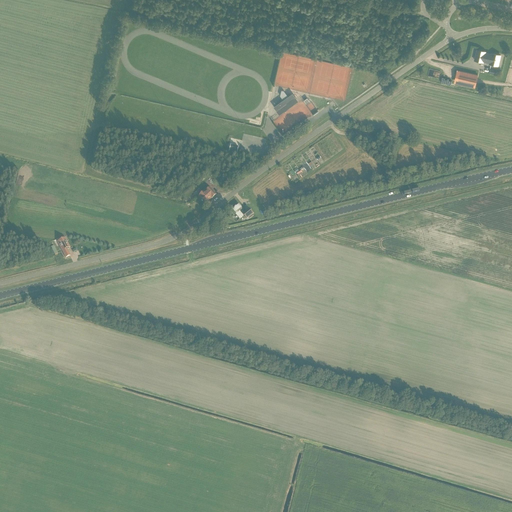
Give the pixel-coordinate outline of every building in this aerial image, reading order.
[(485,53),(485,52),(477,50),(474,60),(483,62),(483,61),(489,63),(496,65),(498,66),(499,62),(498,62),(500,55),(493,53),(492,54),(485,53)] [(478,75),(457,70),(454,83),(475,88),(478,75)] [(298,100),(292,92),(273,106),(279,114),(298,100)] [(305,165),(302,167),(308,174),(310,171),(305,165)] [(298,170),(297,168),(293,171),(299,180),(307,175),(303,167),(298,170)] [(216,195),(207,184),(203,188),(205,191),(205,192),(206,193),(205,194),(203,193),(199,196),(202,199),(201,199),(205,203),(211,198),(212,199),(216,195)] [(246,219),(253,214),(249,209),(242,215),(240,211),(242,209),(238,205),(232,210),(239,219),(243,216),(246,219)] [(65,239),(62,240),(58,243),(66,258),(70,256),(67,250),(70,248),(65,239)]
